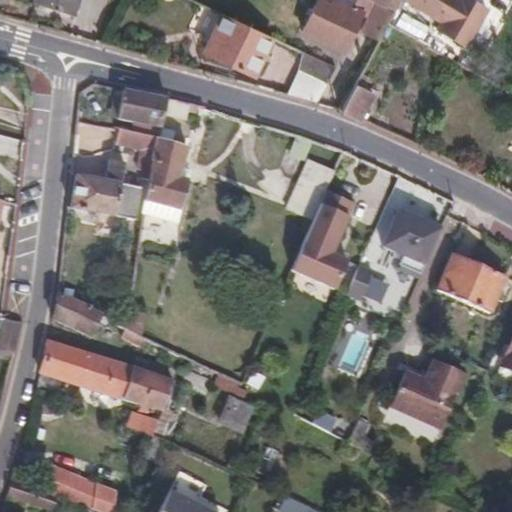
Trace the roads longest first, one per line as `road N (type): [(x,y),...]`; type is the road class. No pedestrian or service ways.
road 1 (residential): [(511,208),(336,126),(65,55)]
road 2 (residential): [(65,55),(46,276),(0,456)]
